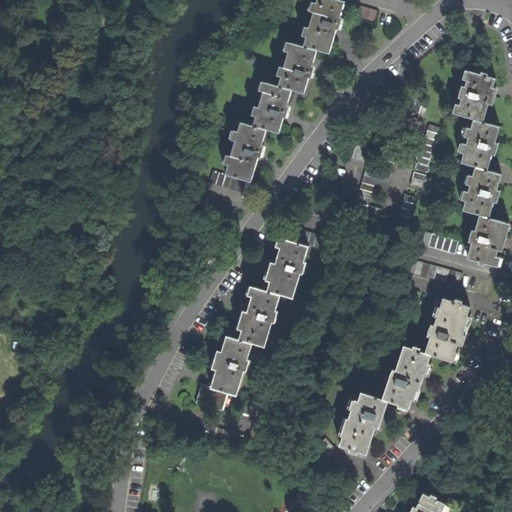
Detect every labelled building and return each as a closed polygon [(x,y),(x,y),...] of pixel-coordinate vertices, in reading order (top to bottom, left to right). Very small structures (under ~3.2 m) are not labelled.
[(337,0),(318,0),(305,46),(318,50),(331,54),(338,29),(346,2),(337,0)] [(318,50),(305,46),(292,42),(279,86),(293,90),(305,94),(312,72),(318,50)] [(17,92),(27,80),(10,66),(0,78),(17,92)] [(488,103),(490,103),(494,87),(493,87),(496,78),(487,75),(481,74),(470,70),(470,71),(467,80),(466,86),(465,87),(468,88),(464,98),(462,98),(462,99),(460,105),(458,114),(474,119),(483,121),(488,103)] [(254,126),(268,129),(280,133),(287,111),(293,90),(279,86),(267,82),(254,126)] [(459,98),(462,99),(462,98),(464,98),(468,88),(465,87),(466,86),(462,85),(459,98)] [(33,96),(26,90),(22,95),(29,100),(33,96)] [(420,117),(426,119),(430,107),(424,105),(425,101),(419,99),(420,94),(413,93),(410,104),(416,106),(415,111),(421,113),(420,117)] [(462,162),(475,166),(487,170),(491,154),(492,153),(489,153),(492,142),(495,142),(495,141),(499,126),(483,121),(474,119),(471,128),(469,137),(467,144),(464,153),(462,162)] [(246,180),(252,182),(260,156),(268,129),(254,126),(241,122),(226,174),(213,171),(210,183),(242,193),(246,180)] [(417,169),(430,173),(432,166),(430,166),(434,153),(436,153),(444,127),(431,123),(423,150),(421,149),(417,162),(419,162),(417,169)] [(376,187),(389,191),(403,146),(397,144),(401,131),(394,129),(390,142),(389,142),(382,165),(380,173),(376,187)] [(498,142),(495,141),(495,142),(492,142),(489,153),(492,153),(491,154),(495,155),(497,148),(498,142)] [(347,156),(368,161),(372,147),(364,145),(364,147),(351,144),(347,156)] [(355,209),(367,212),(379,173),(380,173),(382,165),(369,161),(355,209)] [(463,209),(480,214),(489,217),(494,201),(491,200),(494,189),(497,190),(497,189),(501,174),(487,170),(475,166),(473,176),(470,185),(468,191),(466,200),(463,209)] [(346,170),(334,167),(324,199),(337,203),(346,170)] [(412,185),(425,189),(429,175),(416,171),(412,185)] [(500,190),(497,189),(497,190),(494,189),(491,200),(494,201),(497,202),(499,196),(500,190)] [(398,221),(412,225),(420,198),(406,194),(398,221)] [(304,209),(329,216),(333,204),(308,196),(304,209)] [(201,213),(227,221),(231,209),(205,201),(201,213)] [(337,203),(333,217),(342,220),(347,221),(351,207),(337,203)] [(385,208),(371,204),(369,212),(382,216),(385,208)] [(468,257),(493,265),(494,264),(496,256),(498,249),(506,222),(489,217),(480,214),(475,230),(478,231),(475,242),(473,242),(468,257)] [(342,220),(333,217),(329,216),(323,236),(337,240),(342,220)] [(510,223),(506,222),(498,249),(502,250),(504,245),(510,223)] [(287,239),(309,246),(320,249),(323,236),(291,227),(287,239)] [(469,241),(473,242),(475,242),(478,231),(475,230),(472,229),(469,241)] [(309,246),(287,239),(283,238),(280,247),(276,261),(275,263),(270,281),(267,290),(280,294),(294,298),(309,246)] [(412,258),(409,272),(460,286),(464,274),(412,258)] [(266,279),(270,281),(275,263),(271,262),(266,279)] [(395,298),(415,304),(419,291),(398,285),(395,298)] [(265,346),(280,294),(267,290),(255,287),(252,296),(249,306),(248,311),(242,329),(239,339),(252,343),(265,346)] [(432,336),(427,352),(432,354),(453,361),(459,343),(464,344),(467,336),(462,334),(464,329),(471,306),(464,303),(465,301),(457,298),(456,301),(445,297),(435,325),(433,324),(429,335),(432,336)] [(238,328),(242,329),(248,311),(243,310),(238,328)] [(237,394),(252,343),(239,339),(227,335),(222,351),(217,369),(214,377),(211,387),(228,392),(237,394)] [(394,369),(384,398),(384,400),(389,401),(410,408),(416,389),(420,391),(427,371),(432,354),(427,352),(421,350),(422,348),(415,346),(414,348),(406,345),(397,370),(394,369)] [(213,367),(217,369),(222,351),(218,350),(217,354),(213,367)] [(222,410),(228,392),(211,387),(209,386),(201,384),(196,403),(222,410)] [(356,400),(341,445),(367,454),(375,431),(376,427),(379,428),(380,424),(381,425),(389,401),(384,400),(384,398),(363,392),(360,401),(356,400)] [(273,409),(248,401),(243,414),(256,418),(250,437),(263,441),(273,409)] [(246,450),(250,437),(205,424),(201,437),(214,441),(215,440),(246,450)] [(322,443),(331,453),(336,448),(327,438),(322,443)] [(314,463),(327,466),(331,453),(318,449),(314,463)] [(443,511),(447,503),(437,498),(438,496),(432,493),(431,495),(424,492),(418,506),(414,504),(410,511),(443,511)]
